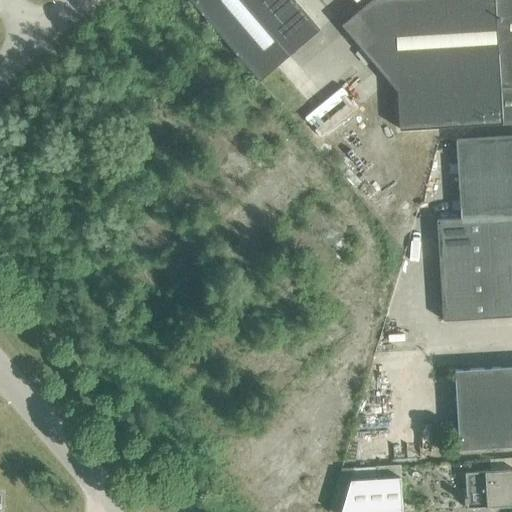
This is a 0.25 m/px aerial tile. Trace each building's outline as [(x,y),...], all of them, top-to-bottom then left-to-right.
[(189,0),(259,81),(319,29),(294,0),(189,0)] [(396,91),(399,129),(511,122),(511,0),(369,0),(341,25),(396,91)] [(511,135),(455,139),(460,218),(436,220),(442,320),(511,316),(511,135)] [(511,366),(454,370),(459,449),(511,446),(511,366)] [(511,469),(464,473),(466,497),(463,497),(464,504),(466,503),(466,509),(511,505),(511,469)] [(350,480),(340,511),(401,511),(400,477),(350,480)]
